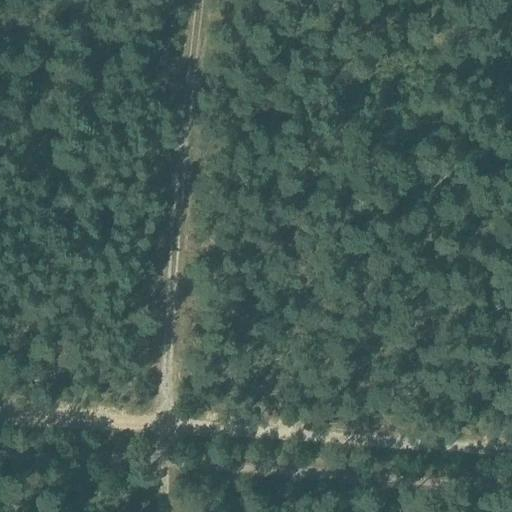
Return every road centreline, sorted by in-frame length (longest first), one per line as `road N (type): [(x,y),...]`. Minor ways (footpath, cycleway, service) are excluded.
road 1 (unknown): [(0,457),(511,483)]
road 2 (track): [(163,426),(198,0)]
road 3 (track): [(163,426),(511,451)]
road 4 (track): [(0,419),(163,426)]
